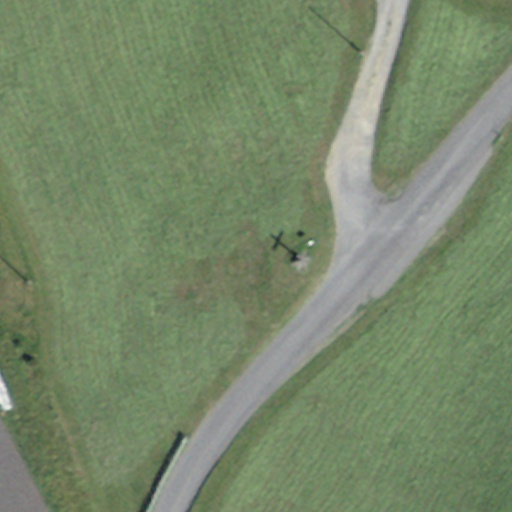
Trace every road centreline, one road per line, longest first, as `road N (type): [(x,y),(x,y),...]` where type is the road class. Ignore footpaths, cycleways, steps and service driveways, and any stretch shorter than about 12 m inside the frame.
road 1 (unclassified): [(168,511),(212,436),(511,88)]
road 2 (track): [(404,0),(359,153),(355,193),(378,247)]
